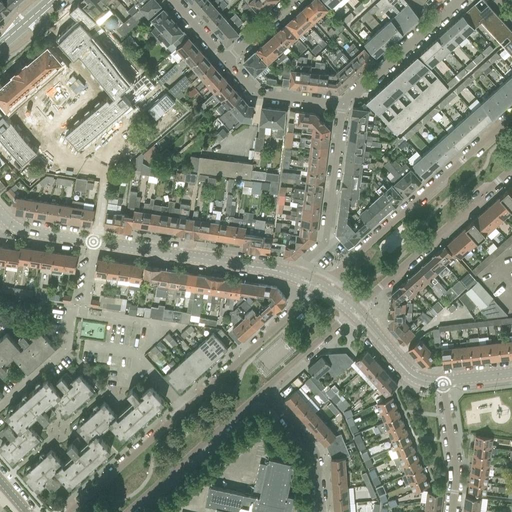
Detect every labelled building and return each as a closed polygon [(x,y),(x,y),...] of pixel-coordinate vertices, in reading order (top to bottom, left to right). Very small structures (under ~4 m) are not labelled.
[(0,0),(0,17),(11,9),(3,0),(0,0)] [(18,0),(3,0),(11,9),(19,1),(18,0)] [(82,0),(79,3),(111,33),(116,29),(123,23),(114,13),(103,0),(82,0)] [(103,0),(112,10),(116,6),(120,3),(117,0),(103,0)] [(132,15),(116,29),(117,30),(122,36),(142,20),(141,19),(146,15),(148,17),(153,13),(161,6),(155,0),(149,0),(140,8),(132,15)] [(139,8),(140,8),(149,0),(132,0),(135,4),(139,8)] [(188,0),(196,9),(206,0),(188,0)] [(206,0),(196,9),(203,18),(224,0),(223,0),(214,0),(212,2),(210,0),(206,0)] [(203,18),(211,27),(224,16),(220,11),(228,5),(227,4),(224,0),(203,18)] [(269,8),(261,0),(245,0),(248,3),(260,16),(269,8)] [(320,0),(312,0),(309,3),(327,24),(331,20),(325,13),(328,9),(320,0)] [(341,0),(324,0),(331,7),(335,12),(344,4),(341,0)] [(399,12),(393,5),(388,0),(379,0),(376,3),(379,7),(384,13),(391,7),(397,14),(390,20),(402,33),(411,25),(399,12)] [(399,12),(411,25),(420,17),(404,0),(388,0),(393,5),(398,0),(399,0),(405,7),(399,12)] [(478,0),(462,15),(474,28),(481,22),(487,16),(490,19),(496,14),(488,5),(480,11),(475,5),(479,0),(478,0)] [(309,3),(302,10),(313,23),(317,19),(324,27),(327,24),(309,3)] [(360,3),(354,9),(358,13),(364,7),(360,3)] [(57,37),(56,38),(56,39),(62,46),(74,59),(79,55),(114,95),(110,99),(107,96),(65,133),(78,148),(83,144),(130,103),(132,106),(133,106),(155,86),(145,74),(132,86),(90,38),(102,28),(78,4),(69,12),(76,21),(61,34),(57,37)] [(134,5),(128,11),(132,15),(140,8),(139,8),(135,4),(134,5)] [(373,6),(367,11),(371,15),(377,10),(373,6)] [(245,12),(254,21),(258,17),(250,8),(245,12)] [(148,32),(153,38),(173,20),(163,9),(151,20),(156,25),(148,32)] [(302,10),(294,16),(313,37),(318,43),(322,39),(317,34),(315,32),(310,26),(313,23),(302,10)] [(367,11),(361,16),(365,20),(371,15),(367,11)] [(211,27),(219,36),(239,18),(236,14),(228,20),(224,16),(211,27)] [(348,14),(342,19),(346,23),(352,18),(348,14)] [(511,31),(496,14),(490,19),(487,16),(481,22),(500,43),(511,31)] [(462,15),(454,22),(466,36),(474,28),(462,15)] [(294,16),(287,23),(293,31),(298,36),(302,40),(305,36),(309,41),(313,37),(294,16)] [(239,18),(219,36),(227,45),(239,34),(235,30),(243,22),(239,18)] [(173,20),(153,38),(157,42),(158,44),(162,41),(167,47),(171,43),(176,49),(189,38),(173,20)] [(402,33),(390,20),(382,27),(394,41),(402,33)] [(355,22),(349,27),(353,31),(359,26),(355,22)] [(454,22),(445,30),(457,44),(466,36),(454,22)] [(285,24),(275,33),(287,46),(292,41),(299,48),(298,49),(302,53),(307,49),(285,24)] [(341,24),(334,31),(337,34),(345,28),(341,24)] [(394,41),(382,27),(373,35),(385,49),(394,41)] [(331,28),(327,31),(333,38),(337,34),(334,31),(331,28)] [(445,30),(437,38),(449,51),(457,44),(445,30)] [(349,42),(341,32),(340,33),(340,34),(339,35),(347,44),(349,42)] [(275,33),(266,42),(282,60),(287,56),(282,51),(287,46),(275,33)] [(130,35),(121,43),(125,49),(135,41),(130,35)] [(376,57),(385,49),(373,35),(364,43),(376,57)] [(511,37),(510,39),(503,46),(511,56),(511,37)] [(180,53),(171,60),(175,65),(197,47),(189,38),(176,49),(180,53)] [(437,38),(428,45),(440,59),(449,51),(437,38)] [(322,39),(318,43),(319,43),(323,48),(327,44),(322,39)] [(282,60),(266,42),(256,50),(263,58),(268,63),(273,59),(278,64),(283,70),(287,66),(282,60)] [(314,47),(311,50),(315,54),(318,52),(323,48),(319,43),(314,47)] [(353,43),(349,47),(368,67),(375,61),(363,47),(359,51),(353,43)] [(440,59),(428,45),(419,53),(431,67),(440,59)] [(489,45),(483,50),(487,54),(493,49),(489,45)] [(0,138),(22,164),(37,151),(4,112),(48,74),(44,69),(47,66),(51,71),(61,63),(62,63),(61,61),(61,62),(47,46),(27,63),(26,62),(12,75),(13,76),(0,86),(0,101),(0,102),(0,101),(0,138)] [(168,78),(187,62),(191,67),(204,55),(197,47),(175,65),(171,68),(158,80),(162,84),(168,78)] [(352,57),(349,60),(361,73),(368,67),(349,47),(346,50),(352,57)] [(261,84),(263,84),(275,85),(276,80),(268,79),(261,71),(267,66),(255,52),(244,62),(244,64),(261,84)] [(496,52),(489,58),(493,62),(499,56),(496,52)] [(338,56),(336,59),(354,79),(361,73),(349,60),(343,53),(339,55),(338,56)] [(331,54),(328,56),(333,62),(332,62),(339,69),(336,72),(347,85),(354,79),(336,59),(331,54)] [(185,75),(168,90),(175,96),(191,82),(212,64),(204,55),(191,67),(195,71),(187,78),(185,75)] [(439,97),(448,89),(437,78),(431,83),(423,74),(429,69),(417,55),(408,63),(421,76),(429,86),(439,97)] [(478,55),(472,60),(476,64),(482,59),(478,55)] [(290,74),(289,87),(298,88),(301,65),(302,57),(300,57),(296,60),(296,64),(296,70),(290,69),(290,71),(290,74)] [(301,65),(298,88),(308,89),(310,72),(310,71),(310,66),(306,66),(306,65),(307,58),(302,57),(301,65)] [(472,60),(466,66),(470,70),(476,64),(472,60)] [(310,72),(308,89),(317,90),(319,69),(320,67),(320,63),(320,62),(315,62),(315,67),(310,66),(310,71),(310,72)] [(485,62),(479,67),(482,71),(488,66),(485,62)] [(319,69),(317,90),(326,91),(328,75),(329,75),(329,74),(325,73),(324,73),(324,68),(325,63),(320,63),(320,67),(319,69)] [(439,97),(429,86),(423,91),(415,82),(421,76),(408,63),(400,71),(412,84),(420,93),(431,105),(439,97)] [(212,64),(195,79),(198,83),(195,86),(195,87),(198,91),(199,91),(220,73),(212,64)] [(479,67),(473,73),(476,77),(482,71),(479,67)] [(461,70),(455,75),(459,79),(465,74),(461,70)] [(391,78),(404,92),(412,101),(422,112),(431,105),(420,93),(414,98),(406,89),(412,84),(400,71),(391,78)] [(328,75),(326,91),(340,92),(347,85),(336,72),(334,74),(329,74),(329,75),(328,75)] [(220,73),(199,91),(202,95),(210,88),(213,91),(214,92),(214,93),(227,82),(220,73)] [(468,77),(462,83),(465,87),(471,81),(468,77)] [(403,108),(414,120),(422,112),(412,101),(406,106),(398,97),(404,92),(391,78),(383,86),(395,99),(403,108)] [(452,78),(446,83),(450,87),(456,82),(452,78)] [(511,87),(506,81),(497,88),(509,102),(511,99),(511,87)] [(214,93),(204,102),(206,104),(210,101),(213,105),(220,99),(221,101),(234,90),(233,88),(227,82),(214,93)] [(462,83),(456,88),(459,92),(465,87),(462,83)] [(414,120),(403,108),(397,113),(389,104),(395,99),(383,86),(374,93),(387,107),(395,116),(405,128),(414,120)] [(497,88),(489,96),(501,109),(509,102),(497,88)] [(215,110),(220,116),(241,98),(234,90),(221,101),(223,103),(215,110)] [(198,91),(194,95),(198,99),(202,95),(199,91),(198,91)] [(405,128),(395,116),(388,121),(380,112),(387,107),(374,93),(366,101),(378,115),(387,125),(393,132),(396,136),(405,128)] [(451,93),(445,98),(448,102),(454,96),(451,93)] [(489,96),(480,103),(492,117),(501,109),(489,96)] [(220,116),(219,117),(228,128),(229,129),(234,125),(236,127),(242,122),(240,120),(241,120),(253,122),(253,120),(252,119),(252,116),(254,106),(248,106),(241,98),(220,116)] [(445,98),(439,103),(442,107),(448,102),(445,98)] [(352,108),(351,117),(367,119),(368,114),(373,115),(374,114),(364,103),(358,108),(352,108)] [(480,103),(472,111),(484,124),(492,117),(480,103)] [(173,121),(179,117),(177,114),(182,109),(180,107),(169,116),(173,121)] [(198,107),(192,112),(196,117),(202,112),(198,107)] [(256,137),(254,150),(262,151),(264,134),(270,135),(271,126),(273,109),(261,107),(260,117),(259,125),(258,137),(256,137)] [(434,108),(428,113),(431,117),(437,112),(434,108)] [(285,110),(273,109),(271,126),(277,127),(275,137),(282,138),(285,110)] [(327,127),(315,114),(295,111),(293,123),(302,124),(327,127)] [(472,111),(463,119),(475,132),(484,124),(472,111)] [(428,113),(422,118),(426,122),(431,117),(428,113)] [(351,117),(350,127),(366,129),(367,129),(372,130),(372,125),(367,125),(367,119),(351,117)] [(463,119),(455,126),(467,140),(475,132),(463,119)] [(417,123),(411,128),(414,132),(420,127),(417,123)] [(302,124),(302,129),(312,130),(311,134),(328,136),(329,130),(327,127),(302,124)] [(387,125),(384,128),(388,133),(391,134),(393,132),(387,125)] [(455,126),(446,134),(459,147),(467,140),(455,126)] [(350,127),(348,138),(372,141),(372,137),(367,136),(367,129),(350,127)] [(411,128),(405,134),(409,137),(414,132),(411,128)] [(222,129),(214,135),(215,136),(212,139),(216,143),(218,141),(219,142),(227,135),(222,129)] [(300,138),(300,142),(303,142),(304,143),(327,145),(328,136),(311,134),(311,135),(311,139),(303,138),(300,138)] [(446,134),(438,141),(450,155),(459,147),(446,134)] [(398,137),(390,143),(392,145),(394,144),(399,139),(398,137)] [(163,138),(158,143),(163,148),(168,144),(163,138)] [(348,138),(347,149),(365,151),(365,145),(380,147),(380,142),(378,142),(372,141),(348,138)] [(399,139),(394,144),(397,148),(403,142),(400,138),(399,139)] [(438,141),(429,149),(442,163),(450,155),(438,141)] [(300,142),(299,147),(302,147),(310,148),(309,152),(326,154),(327,145),(304,143),(303,142),(300,142)] [(152,146),(142,154),(149,162),(159,154),(152,146)] [(165,150),(154,159),(158,164),(169,155),(171,153),(167,148),(165,150)] [(347,149),(346,160),(367,163),(368,158),(368,157),(369,152),(365,151),(347,149)] [(429,149),(421,157),(433,170),(442,163),(429,149)] [(298,156),(298,160),(325,163),(326,154),(309,152),(309,157),(298,156)] [(421,157),(412,165),(424,178),(433,170),(421,157)] [(307,167),(307,171),(324,173),(325,163),(298,160),(297,165),(307,167)] [(346,160),(344,173),(361,175),(362,166),(368,167),(369,163),(367,163),(346,160)] [(395,160),(390,163),(413,188),(421,181),(407,166),(405,163),(401,167),(395,160)] [(233,161),(231,176),(250,178),(252,170),(252,163),(233,161)] [(387,176),(399,190),(405,196),(413,188),(390,163),(388,161),(384,165),(391,172),(387,176)] [(141,174),(149,175),(150,167),(142,163),(141,174)] [(149,175),(158,176),(159,169),(151,168),(150,167),(149,175)] [(159,169),(158,176),(166,177),(167,170),(159,169)] [(252,170),(250,178),(265,180),(266,172),(252,170)] [(296,174),(295,179),(323,182),(324,173),(307,171),(306,176),(296,174)] [(175,179),(175,182),(184,183),(184,181),(186,173),(176,172),(175,173),(175,179)] [(265,180),(270,181),(278,182),(279,174),(266,172),(265,180)] [(111,179),(111,184),(115,185),(115,182),(120,183),(121,177),(121,175),(119,173),(115,177),(111,179)] [(189,184),(194,185),(196,174),(186,173),(184,181),(189,182),(189,184)] [(344,173),(343,184),(366,187),(366,183),(360,182),(361,175),(344,173)] [(207,181),(206,184),(216,185),(217,177),(207,176),(207,181)] [(48,182),(45,178),(39,182),(43,187),(48,182)] [(87,188),(88,183),(87,182),(87,180),(76,178),(74,190),(85,192),(86,188),(87,188)] [(305,185),(305,189),(322,191),(323,182),(295,179),(295,184),(305,185)] [(243,187),(252,188),(253,181),(244,180),(243,187)] [(252,188),(251,193),(260,194),(260,189),(261,183),(253,181),(252,188)] [(269,190),(269,193),(277,194),(278,182),(270,181),(270,184),(269,190)] [(16,213),(24,215),(26,199),(18,198),(13,192),(18,187),(15,184),(6,192),(14,201),(13,209),(16,210),(16,213)] [(343,184),(341,194),(359,196),(359,190),(365,191),(366,187),(343,184)] [(383,184),(379,187),(395,205),(403,197),(392,184),(387,188),(383,184)] [(380,194),(375,198),(387,212),(395,205),(379,187),(377,190),(376,190),(380,194)] [(291,192),(291,196),(293,196),(321,200),(322,191),(305,189),(294,188),(294,192),(291,192)] [(511,194),(507,190),(500,197),(511,210),(511,194)] [(131,232),(132,226),(137,197),(136,197),(137,192),(130,191),(128,207),(130,207),(129,215),(124,214),(122,230),(131,232)] [(219,222),(216,239),(225,240),(229,216),(231,205),(232,195),(227,194),(224,219),(219,219),(219,222)] [(341,194),(339,213),(348,214),(349,204),(354,204),(355,196),(358,197),(359,196),(341,194)] [(293,196),(293,202),(297,202),(297,206),(319,209),(321,200),(293,196)] [(113,229),(122,230),(124,214),(120,214),(122,198),(118,197),(117,204),(113,229)] [(132,226),(141,227),(143,211),(138,210),(140,197),(137,197),(132,226)] [(511,210),(500,197),(491,205),(503,219),(511,210)] [(366,198),(363,201),(379,219),(387,212),(375,198),(370,203),(366,198)] [(24,215),(35,216),(38,201),(26,199),(24,215)] [(141,227),(149,228),(153,204),(154,199),(150,199),(149,204),(144,203),(143,211),(141,227)] [(69,222),(80,224),(83,208),(84,202),(73,200),(72,206),(69,222)] [(35,216),(46,218),(49,203),(38,201),(35,216)] [(161,214),(158,230),(167,231),(171,207),(172,201),(169,201),(168,205),(168,206),(168,207),(162,206),(161,214)] [(171,207),(167,231),(176,232),(178,216),(180,208),(174,207),(174,205),(175,202),(172,201),(171,207)] [(359,213),(364,220),(370,226),(379,219),(363,201),(360,204),(364,209),(359,213)] [(198,236),(207,237),(213,202),(209,202),(207,217),(202,216),(202,219),(201,219),(198,236)] [(46,218),(58,220),(60,204),(49,203),(46,218)] [(105,217),(104,227),(113,229),(117,204),(113,204),(108,203),(107,208),(106,212),(105,217)] [(60,204),(58,220),(69,222),(72,206),(60,204)] [(153,204),(149,228),(158,230),(161,214),(162,206),(153,204)] [(491,205),(482,213),(494,227),(503,219),(491,205)] [(291,211),(291,215),(318,218),(319,209),(297,206),(296,211),(292,211),(291,211)] [(83,208),(80,224),(92,225),(95,210),(83,208)] [(178,216),(176,232),(185,234),(186,235),(188,236),(190,235),(191,225),(192,220),(187,219),(187,218),(188,210),(184,209),(183,209),(180,208),(178,216)] [(191,225),(190,235),(198,236),(201,219),(202,219),(202,216),(198,216),(198,211),(193,210),(192,218),(192,220),(191,225)] [(238,218),(234,241),(243,243),(247,219),(248,212),(244,212),(242,219),(238,218)] [(339,213),(336,233),(341,238),(354,227),(353,226),(354,223),(361,217),(356,212),(353,215),(348,214),(339,213)] [(211,213),(207,237),(216,239),(219,222),(215,221),(216,214),(211,213)] [(482,213),(473,221),(485,235),(494,227),(482,213)] [(291,220),(290,220),(295,221),(294,224),(317,227),(318,218),(291,215),(291,220)] [(229,216),(225,240),(234,241),(238,218),(233,217),(229,216)] [(354,227),(341,238),(348,246),(370,226),(364,220),(361,217),(354,223),(353,226),(354,227)] [(242,249),(252,250),(256,220),(247,219),(243,243),(242,249)] [(256,220),(252,250),(260,252),(265,222),(265,221),(256,220)] [(473,221),(465,227),(478,241),(485,235),(473,221)] [(265,222),(260,252),(270,253),(271,242),(272,238),(274,223),(265,222)] [(289,229),(288,233),(316,236),(317,227),(294,224),(294,229),(289,229)] [(465,227),(456,235),(469,249),(478,241),(465,227)] [(282,232),(282,238),(289,239),(289,244),(290,244),(307,247),(316,238),(316,236),(288,233),(282,232)] [(456,235),(447,244),(460,258),(469,249),(456,235)] [(271,242),(270,253),(295,257),(307,247),(289,244),(287,244),(285,243),(276,242),(271,242)] [(0,261),(6,263),(9,248),(0,246),(0,261)] [(445,246),(436,254),(445,264),(451,258),(453,261),(456,258),(445,246)] [(19,262),(29,263),(32,249),(20,247),(20,250),(17,265),(18,265),(19,262)] [(6,263),(17,265),(20,250),(9,248),(6,263)] [(29,263),(41,265),(43,251),(32,249),(29,263)] [(43,251),(41,265),(40,272),(51,274),(52,267),(55,252),(43,251)] [(55,252),(52,267),(64,269),(66,254),(55,252)] [(78,256),(66,254),(64,269),(76,271),(78,256)] [(436,254),(427,262),(437,273),(446,265),(445,264),(436,254)] [(105,283),(106,275),(109,261),(97,259),(94,281),(105,283)] [(106,275),(118,277),(120,262),(109,261),(106,275)] [(117,284),(128,285),(128,284),(129,279),(131,264),(120,262),(118,277),(117,284)] [(427,262),(420,268),(443,294),(446,291),(433,276),(437,273),(427,262)] [(129,279),(128,284),(140,286),(141,277),(143,266),(131,264),(129,279)] [(143,266),(141,277),(154,279),(153,285),(157,286),(160,269),(144,266),(143,266)] [(420,268),(413,274),(424,286),(426,284),(427,283),(431,287),(430,288),(439,297),(443,294),(434,284),(420,268)] [(157,286),(156,296),(166,297),(167,293),(170,270),(160,269),(157,286)] [(170,270),(167,293),(172,293),(172,296),(172,298),(175,298),(175,296),(179,272),(170,270)] [(185,298),(186,289),(189,273),(179,272),(175,296),(175,298),(174,302),(179,303),(180,297),(185,298)] [(459,279),(468,290),(477,281),(477,282),(468,272),(459,279)] [(189,273),(186,289),(190,290),(189,298),(188,307),(187,312),(192,313),(192,308),(198,274),(189,273)] [(192,313),(191,315),(199,316),(202,298),(203,299),(204,292),(207,276),(198,274),(192,308),(192,313)] [(413,274),(406,280),(421,296),(428,290),(424,286),(413,274)] [(205,310),(210,311),(215,277),(207,276),(203,299),(207,299),(205,310)] [(224,278),(215,277),(210,311),(214,311),(215,302),(220,303),(221,295),(224,278)] [(224,278),(221,295),(226,296),(224,304),(228,304),(232,280),(224,278)] [(228,304),(228,308),(232,309),(233,305),(233,303),(234,297),(239,298),(239,297),(240,297),(242,281),(232,280),(228,304)] [(406,280),(400,286),(407,294),(410,298),(414,295),(418,299),(421,296),(406,280)] [(459,280),(451,287),(458,295),(465,288),(459,280)] [(256,294),(257,294),(258,284),(242,281),(240,297),(244,298),(244,294),(250,295),(250,294),(256,295),(256,294)] [(464,293),(480,311),(493,299),(477,281),(468,290),(464,293)] [(257,294),(256,299),(263,300),(263,295),(264,293),(268,294),(270,296),(267,298),(269,300),(277,310),(286,302),(286,299),(276,287),(258,284),(257,294)] [(391,294),(390,302),(404,303),(406,303),(410,303),(410,300),(408,300),(410,298),(407,294),(400,286),(391,294)] [(446,291),(443,294),(450,302),(455,297),(448,289),(446,291)] [(249,297),(245,300),(264,321),(277,310),(269,300),(268,301),(269,302),(263,307),(256,299),(253,301),(249,297)] [(507,315),(493,299),(480,311),(487,318),(507,315)] [(245,300),(240,304),(246,311),(248,309),(249,310),(245,314),(246,316),(257,328),(264,321),(245,300)] [(437,301),(431,307),(436,313),(443,308),(437,301)] [(126,302),(125,309),(129,309),(129,314),(136,316),(137,310),(137,305),(130,304),(131,302),(126,302)] [(390,302),(390,312),(411,313),(412,308),(412,303),(410,303),(406,303),(404,303),(390,302)] [(453,304),(452,303),(447,308),(451,313),(456,308),(453,304)] [(151,307),(149,318),(162,320),(164,308),(165,306),(158,305),(158,308),(151,307)] [(436,313),(431,307),(428,310),(434,316),(436,313)] [(162,320),(172,321),(173,310),(164,308),(162,320)] [(172,321),(181,322),(183,311),(173,310),(172,321)] [(192,313),(183,311),(181,322),(190,324),(191,315),(192,313)] [(422,312),(420,315),(423,317),(422,319),(427,322),(431,318),(432,317),(422,311),(422,312)] [(234,316),(231,312),(228,312),(226,317),(229,320),(230,319),(234,316)] [(390,312),(389,320),(404,321),(411,321),(411,313),(390,312)] [(237,313),(234,316),(250,334),(257,328),(246,316),(242,319),(237,313)] [(423,317),(420,315),(419,318),(426,324),(427,322),(422,319),(423,317)] [(233,328),(228,332),(232,336),(239,344),(250,334),(234,316),(230,319),(236,325),(232,328),(233,328)] [(405,330),(408,326),(404,321),(389,320),(389,328),(397,337),(405,330)] [(414,333),(411,330),(416,326),(413,322),(408,326),(405,330),(397,337),(403,343),(414,333)] [(191,325),(186,330),(189,334),(194,329),(191,325)] [(217,332),(221,337),(225,334),(221,329),(217,332)] [(14,355),(14,356),(28,371),(56,347),(41,330),(14,355)] [(189,334),(186,330),(181,334),(184,338),(189,334)] [(0,339),(0,364),(20,347),(7,333),(0,339)] [(213,333),(173,368),(165,375),(180,391),(227,349),(213,333)] [(169,334),(167,335),(176,346),(178,344),(169,334)] [(20,339),(23,343),(28,338),(25,335),(20,339)] [(176,346),(167,335),(165,337),(174,347),(176,346)] [(478,337),(469,338),(469,341),(469,345),(471,362),(481,361),(479,344),(478,337)] [(507,337),(497,338),(498,342),(500,359),(509,358),(507,341),(507,337)] [(408,349),(416,358),(427,348),(419,339),(408,349)] [(486,343),(479,344),(481,361),(490,360),(488,343),(488,339),(486,340),(486,343)] [(491,339),(488,339),(488,343),(490,360),(500,359),(498,342),(491,343),(491,339)] [(469,341),(460,342),(460,347),(462,363),(471,362),(469,345),(469,341)] [(453,343),(450,344),(450,348),(452,364),(462,363),(460,347),(453,347),(453,343)] [(448,348),(441,349),(442,356),(443,366),(452,364),(450,348),(450,344),(448,344),(448,348)] [(155,346),(153,347),(162,358),(164,356),(155,346)] [(162,358),(153,347),(151,349),(161,359),(162,358)] [(427,348),(416,358),(424,366),(435,356),(427,348)] [(355,360),(363,369),(374,359),(366,350),(355,360)] [(326,355),(324,357),(331,365),(333,367),(330,370),(336,377),(346,368),(350,364),(354,361),(346,353),(345,354),(332,355),(332,354),(331,354),(331,355),(328,358),(326,355)] [(308,368),(314,374),(317,378),(331,365),(324,357),(322,355),(308,368)] [(363,369),(370,377),(381,367),(374,359),(363,369)] [(358,373),(363,369),(355,360),(354,361),(350,364),(358,373)] [(370,377),(378,386),(389,376),(381,367),(370,377)] [(363,369),(358,373),(366,381),(370,377),(363,369)] [(57,381),(63,388),(72,379),(66,373),(57,381)] [(54,400),(54,401),(66,414),(94,389),(81,375),(61,393),(54,400)] [(314,375),(310,378),(319,389),(321,391),(325,387),(314,375)] [(389,376),(378,386),(386,394),(397,385),(389,376)] [(370,377),(366,381),(373,390),(378,386),(370,377)] [(8,412),(6,414),(18,428),(19,428),(20,430),(27,424),(28,423),(26,422),(36,412),(52,398),(54,400),(61,393),(60,391),(59,391),(47,378),(8,412)] [(319,389),(310,378),(305,382),(315,393),(316,392),(319,389)] [(137,384),(127,393),(128,393),(134,400),(143,391),(137,384)] [(330,388),(325,393),(330,398),(335,394),(338,391),(339,390),(334,385),(330,388)] [(111,424),(123,438),(164,401),(152,387),(111,424)] [(296,390),(285,399),(296,410),(306,402),(310,398),(300,387),(296,391),(296,390)] [(321,391),(319,389),(316,392),(324,402),(328,399),(321,391)] [(338,391),(335,394),(340,399),(341,401),(345,398),(338,391)] [(335,394),(330,398),(335,404),(340,399),(335,394)] [(375,412),(376,414),(395,406),(392,397),(382,401),(378,403),(381,410),(375,412)] [(350,404),(345,398),(341,401),(342,402),(347,407),(350,404)] [(77,426),(89,439),(89,440),(117,415),(105,401),(77,426)] [(296,410),(305,422),(315,413),(306,402),(296,410)] [(347,407),(342,402),(338,407),(342,412),(347,407)] [(330,404),(327,406),(335,415),(336,415),(339,412),(336,409),(331,403),(330,403),(330,404)] [(48,406),(39,415),(45,421),(54,413),(48,406)] [(383,414),(385,421),(399,415),(395,406),(376,414),(377,417),(383,414)] [(343,413),(345,418),(352,415),(350,410),(343,413)] [(305,422),(315,433),(325,424),(315,413),(305,422)] [(385,421),(376,425),(380,433),(383,432),(403,423),(399,415),(385,421)] [(352,417),(346,420),(349,426),(354,423),(352,417)] [(5,439),(0,444),(0,448),(13,462),(40,437),(28,424),(28,423),(27,424),(20,430),(7,441),(5,439)] [(354,423),(349,426),(352,432),(352,433),(357,431),(357,430),(354,423)] [(390,432),(393,438),(407,432),(403,423),(383,432),(385,435),(390,432)] [(0,431),(0,434),(5,440),(14,431),(8,424),(0,431)] [(325,424),(315,433),(325,444),(328,450),(344,443),(341,433),(335,435),(325,424)] [(390,447),(391,449),(410,441),(407,432),(393,438),(396,445),(390,447)] [(359,434),(354,437),(356,443),(361,441),(362,441),(359,434)] [(57,472),(58,472),(70,486),(111,449),(99,435),(57,472)] [(476,436),(474,446),(495,448),(496,445),(491,445),(492,438),(476,436)] [(67,447),(73,453),(83,445),(77,438),(67,447)] [(361,441),(356,443),(359,450),(365,448),(365,447),(364,447),(362,441),(361,441)] [(398,450),(400,455),(414,450),(410,441),(391,449),(392,452),(398,450)] [(331,458),(332,473),(346,472),(345,457),(349,455),(346,445),(329,452),(331,458)] [(474,446),(473,455),(489,457),(490,450),(495,451),(495,448),(474,446)] [(51,449),(23,474),(36,488),(38,490),(45,484),(43,482),(64,463),(63,463),(51,449)] [(397,465),(398,467),(418,458),(414,450),(400,455),(400,456),(393,459),(396,466),(397,465)] [(366,452),(361,454),(364,461),(369,458),(366,452)] [(473,455),(472,464),(493,466),(493,464),(489,464),(489,457),(473,455)] [(294,463),(269,458),(268,464),(259,462),(252,494),(209,485),(205,503),(216,506),(215,511),(290,511),(294,496),(287,494),(294,463)] [(369,458),(364,461),(367,468),(372,465),(369,458)] [(405,467),(408,473),(421,467),(418,458),(398,467),(399,470),(405,467)] [(472,464),(471,473),(487,475),(488,469),(493,470),(493,466),(472,464)] [(408,473),(402,475),(405,482),(405,484),(425,476),(421,467),(410,472),(408,473)] [(369,472),(372,479),(377,476),(374,470),(369,472)] [(332,473),(333,488),(347,487),(346,472),(332,473)] [(365,473),(361,474),(366,486),(370,484),(365,473)] [(471,473),(470,484),(491,486),(491,483),(486,482),(487,475),(471,473)] [(54,476),(44,484),(51,491),(60,482),(54,476)] [(377,476),(372,479),(374,486),(380,483),(377,476)] [(425,476),(405,484),(407,487),(413,485),(415,491),(429,485),(425,476)] [(370,484),(366,486),(371,498),(375,496),(370,484)] [(382,484),(375,487),(379,496),(385,494),(386,493),(382,484)] [(491,486),(470,484),(469,493),(485,495),(486,488),(490,488),(491,486)] [(333,488),(334,503),(348,502),(347,487),(333,488)] [(426,490),(425,502),(441,504),(442,492),(426,490)] [(385,494),(379,496),(382,503),(387,500),(385,494)] [(465,496),(464,507),(479,509),(480,497),(465,496)] [(394,500),(388,503),(390,508),(397,505),(394,500)] [(334,503),(334,511),(348,511),(348,502),(334,503)] [(425,502),(423,511),(439,511),(441,504),(425,502)]
